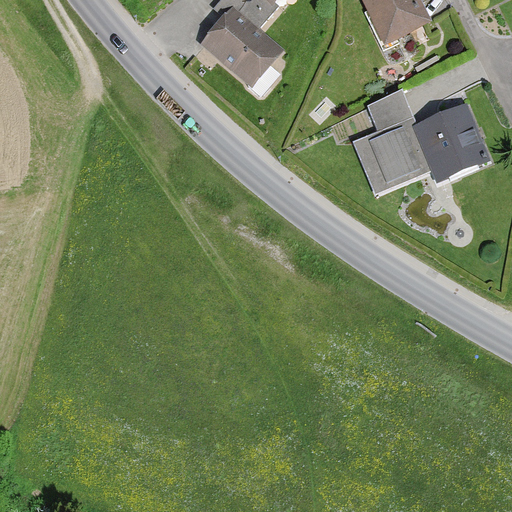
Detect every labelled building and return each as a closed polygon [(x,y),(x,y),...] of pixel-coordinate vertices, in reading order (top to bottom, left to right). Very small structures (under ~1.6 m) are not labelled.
[(278,33),(298,8),(287,0),(241,0),(239,3),(247,9),(278,33)] [(287,0),(298,8),(304,0),(287,0)] [(448,22),(437,0),(380,0),(402,44),(448,22)] [(278,33),(247,9),(220,44),(281,91),(308,56),(278,33)] [(394,191),(446,169),(428,122),(414,92),(380,107),(390,131),(371,139),(394,191)] [(428,122),(446,169),(452,183),(503,160),(477,101),(428,122)]
